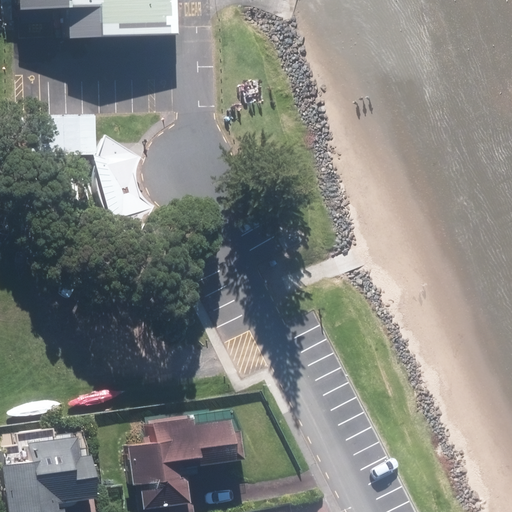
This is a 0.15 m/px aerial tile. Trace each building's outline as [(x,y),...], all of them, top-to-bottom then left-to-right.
[(17,0),(18,3),(78,1),(79,36),(176,33),(174,0),(17,0)] [(127,164),(129,157),(95,135),(90,144),(87,153),(85,162),(84,172),(84,182),(86,191),(88,201),(92,210),(97,218),(102,226),(108,233),(116,240),(124,245),(143,208),(138,204),(133,199),(130,194),(127,188),(125,182),(125,176),(125,170),(127,164)] [(77,167),(63,166),(62,182),(77,182),(77,167)] [(194,511),(189,465),(247,458),(244,429),(234,430),(232,419),(197,423),(196,417),(157,421),(159,442),(131,445),(135,484),(138,484),(141,511),(194,511)] [(69,511),(68,500),(100,496),(95,453),(82,455),(80,436),(33,441),(35,460),(7,464),(12,511),(69,511)]
